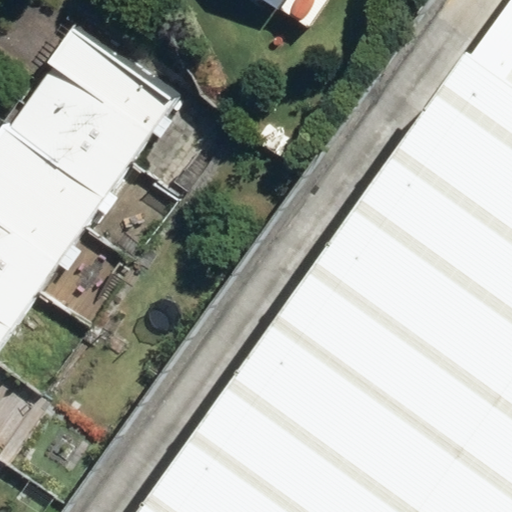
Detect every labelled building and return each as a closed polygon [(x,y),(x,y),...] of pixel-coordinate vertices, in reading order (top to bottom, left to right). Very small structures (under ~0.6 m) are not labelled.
[(296,0),(277,0),(290,9),(296,0)] [(511,0),(506,0),(469,53),(511,83),(511,0)] [(0,366),(197,87),(93,13),(0,144),(0,366)] [(511,511),(511,83),(469,53),(135,511),(511,511)] [(37,426),(0,398),(0,461),(6,466),(37,426)]
